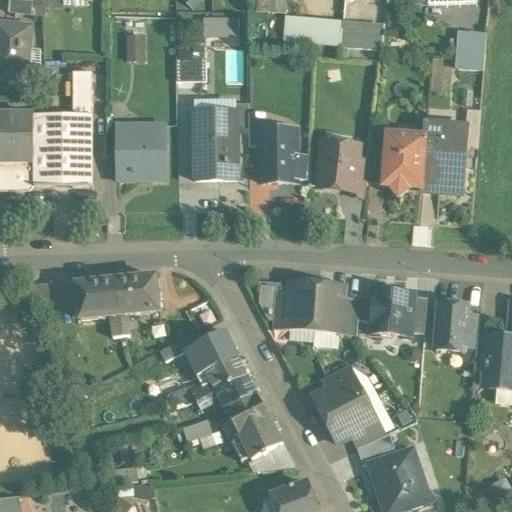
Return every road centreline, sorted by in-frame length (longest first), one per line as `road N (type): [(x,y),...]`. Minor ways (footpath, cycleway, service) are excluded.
road 1 (residential): [(204,250),(511,268)]
road 2 (residential): [(341,511),(204,250)]
road 3 (residential): [(0,259),(204,250)]
